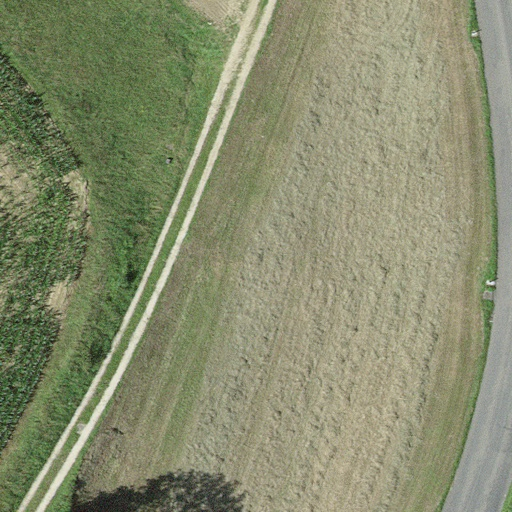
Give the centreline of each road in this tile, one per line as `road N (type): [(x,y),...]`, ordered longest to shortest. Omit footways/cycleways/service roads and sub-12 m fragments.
road 1 (track): [(33,511),(144,320),(267,0)]
road 2 (tertiary): [(511,346),(464,511)]
